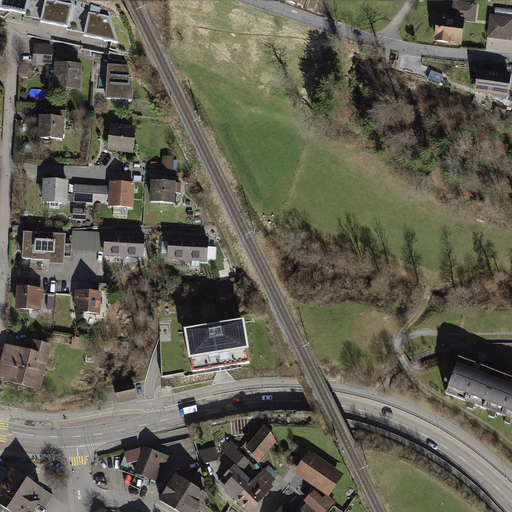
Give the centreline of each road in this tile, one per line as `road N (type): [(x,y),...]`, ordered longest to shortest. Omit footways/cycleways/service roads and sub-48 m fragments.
road 1 (secondary): [(167,419),(275,400),(356,409),(430,438),(511,501)]
road 2 (residential): [(511,58),(408,49),(258,0)]
road 3 (residential): [(0,260),(8,83)]
